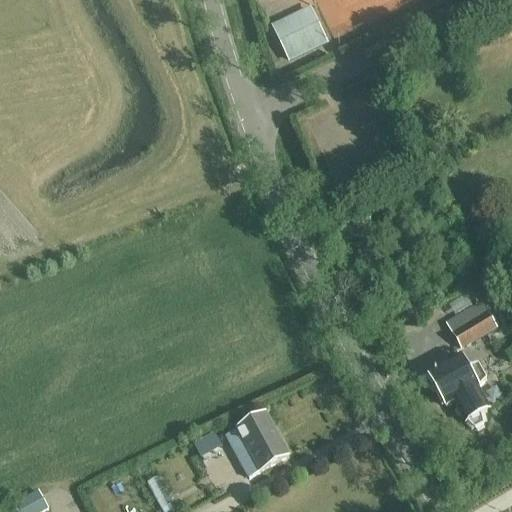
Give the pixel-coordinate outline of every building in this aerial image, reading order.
[(273,29),(289,62),(325,45),(309,12),(273,29)] [(475,349),(510,329),(498,310),(488,316),(488,315),(452,336),(461,351),(472,344),(475,349)] [(478,368),(466,371),(460,361),(427,379),(428,382),(425,386),(429,394),(436,393),(445,409),(452,405),(464,428),(468,426),(474,432),(484,428),(482,419),(491,413),(479,390),(486,382),(478,368)] [(260,475),(289,460),(266,417),(237,433),(237,434),(226,439),(237,458),(247,452),(260,475)] [(151,467),(160,497),(171,493),(162,463),(151,467)] [(13,507),(15,511),(48,511),(49,511),(39,493),(13,507)]
